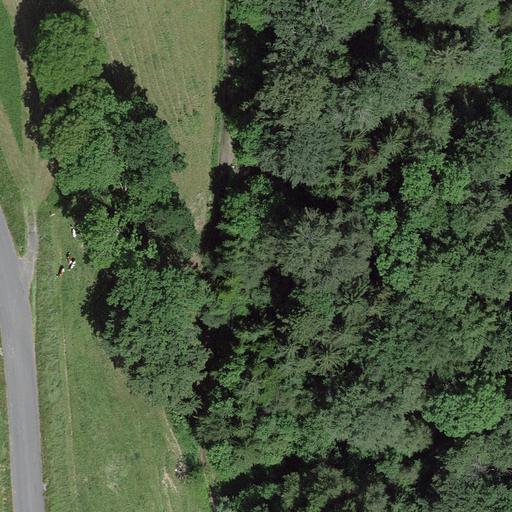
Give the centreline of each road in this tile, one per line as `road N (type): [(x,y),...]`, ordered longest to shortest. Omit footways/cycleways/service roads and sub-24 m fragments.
road 1 (track): [(232,0),(201,399),(223,511)]
road 2 (unclassified): [(28,511),(14,301),(0,254)]
